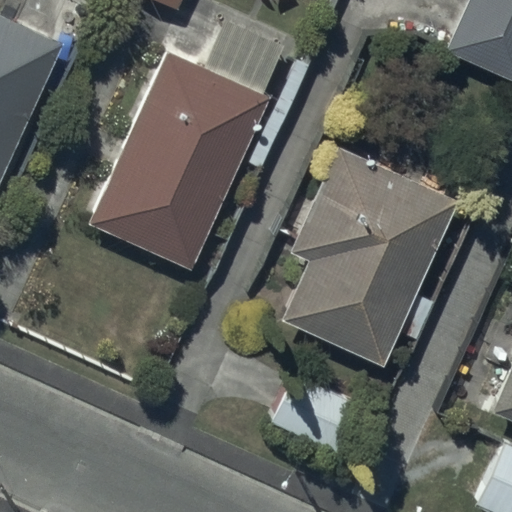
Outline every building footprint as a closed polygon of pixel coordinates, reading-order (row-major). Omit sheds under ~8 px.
[(511,0),(458,0),(442,39),(511,69),(511,0)] [(0,153),(58,32),(0,4),(0,153)] [(264,83),(162,36),(83,207),(186,254),(264,83)] [(457,192),(334,132),(284,236),(303,244),(274,305),(378,355),(457,192)] [(511,338),(486,398),(511,408),(511,338)] [(286,360),(264,408),(341,443),(363,394),(286,360)] [(511,434),(498,429),(472,493),(511,508),(511,434)]
